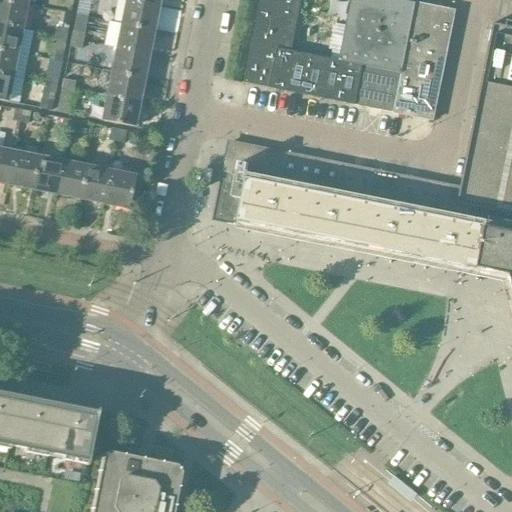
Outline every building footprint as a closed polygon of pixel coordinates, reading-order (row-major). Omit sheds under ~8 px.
[(0,0),(0,25),(21,29),(25,5),(0,0)] [(157,7),(124,0),(119,24),(152,31),(157,7)] [(301,0),(260,0),(244,83),(354,105),(362,66),(339,62),(291,52),(301,0)] [(338,0),(332,0),(329,14),(347,18),(350,2),(338,0)] [(415,3),(397,0),(351,0),(339,62),(362,66),(401,74),(415,3)] [(415,3),(401,74),(394,113),(433,121),(455,11),(415,3)] [(461,188),(433,182),(232,142),(217,216),(511,275),(511,276),(511,21),(507,21),(506,26),(493,24),(461,188)] [(152,31),(119,24),(114,48),(148,55),(152,31)] [(0,25),(0,50),(16,53),(21,29),(0,25)] [(55,28),(53,36),(65,38),(66,31),(55,28)] [(84,34),(72,32),(70,40),(82,42),(84,34)] [(65,38),(53,36),(52,44),(63,46),(65,38)] [(82,42),(70,40),(69,47),(80,50),(82,42)] [(148,55),(114,48),(110,73),(143,79),(148,55)] [(0,50),(0,75),(11,78),(16,53),(0,50)] [(401,74),(362,66),(354,105),(394,113),(401,74)] [(143,79),(110,73),(105,96),(138,103),(143,79)] [(11,78),(0,75),(0,101),(6,102),(11,78)] [(45,76),(43,84),(55,87),(57,79),(45,76)] [(74,82),(62,80),(61,88),(72,90),(74,82)] [(55,87),(43,84),(42,92),(54,94),(55,87)] [(72,90),(61,88),(59,95),(71,98),(72,90)] [(42,92),(38,109),(50,111),(54,94),(42,92)] [(138,103),(105,96),(100,121),(133,128),(138,103)] [(21,111),(13,110),(11,121),(18,123),(21,111)] [(29,113),(21,111),(18,123),(26,125),(29,113)] [(69,121),(61,119),(59,131),(66,133),(69,121)] [(77,122),(69,121),(66,133),(75,134),(77,122)] [(117,130),(110,129),(107,141),(115,142),(117,130)] [(125,132),(117,130),(115,142),(123,144),(125,132)] [(12,152),(0,149),(0,184),(6,185),(12,152)] [(37,157),(12,152),(6,185),(30,190),(37,157)] [(61,162),(37,157),(30,190),(54,195),(61,162)] [(84,166),(61,162),(54,195),(77,200),(84,166)] [(109,171),(84,166),(77,200),(102,205),(109,171)] [(134,176),(109,171),(102,205),(127,210),(134,176)] [(0,442),(8,444),(46,451),(84,459),(83,465),(85,466),(90,438),(96,411),(94,411),(93,418),(54,410),(16,402),(0,398),(0,442)] [(140,459),(134,449),(124,456),(108,452),(101,457),(89,511),(175,511),(173,508),(180,473),(175,466),(140,459)]
